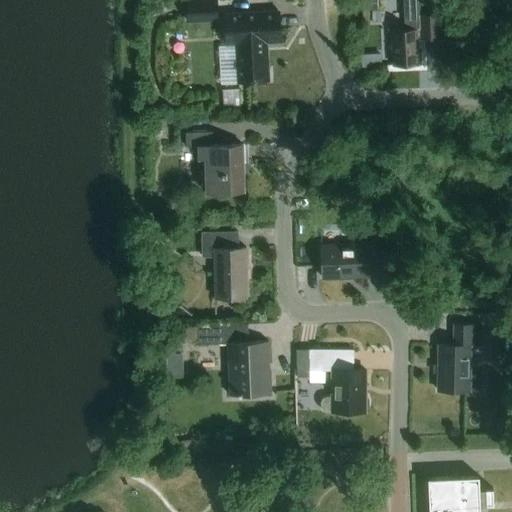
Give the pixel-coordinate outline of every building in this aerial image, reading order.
[(188,0),(190,23),(219,22),(218,0),(188,0)] [(405,0),(406,30),(393,30),(394,66),(421,65),(420,38),(441,38),(440,0),(405,0)] [(267,42),(282,42),(280,12),(226,14),(228,44),(238,43),(240,82),(269,80),(267,42)] [(224,106),(239,105),(239,89),(223,90),(224,106)] [(214,132),(187,133),(188,147),(200,147),(200,158),(206,158),(207,193),(245,192),(245,171),(249,171),(248,144),(214,145),(214,132)] [(217,298),(249,297),(247,247),(239,247),(239,231),(203,232),(204,257),(216,256),(217,298)] [(369,261),(384,261),(383,235),(367,236),(367,245),(323,247),(324,278),(370,276),(369,261)] [(249,324),(199,325),(199,341),(199,342),(199,344),(229,343),(231,396),(271,395),(269,342),(249,343),(249,324)] [(481,347),(481,325),(456,324),(455,345),(440,345),(439,391),(471,392),(472,346),(481,347)] [(184,328),(170,329),(171,342),(182,342),(185,342),(184,328)] [(506,360),(507,336),(492,336),(491,360),(506,360)] [(299,349),(298,370),(309,370),(309,349),(299,349)] [(322,403),(322,407),(324,412),(328,413),(334,413),(334,411),(366,412),(367,370),(355,370),(355,350),(309,349),(309,370),(333,371),(333,397),(328,397),(324,398),(322,403)] [(480,478),(429,479),(430,511),(481,511),(482,505),(495,505),(494,489),(481,490),(480,478)]
